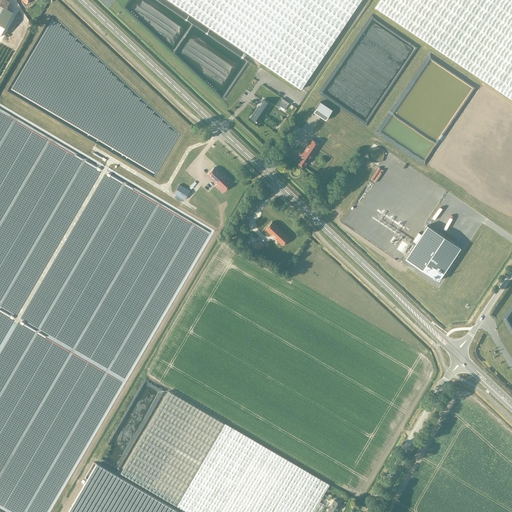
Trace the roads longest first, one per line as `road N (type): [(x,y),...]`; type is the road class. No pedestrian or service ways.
road 1 (secondary): [(388,288),(81,0)]
road 2 (unclassified): [(367,511),(452,371)]
